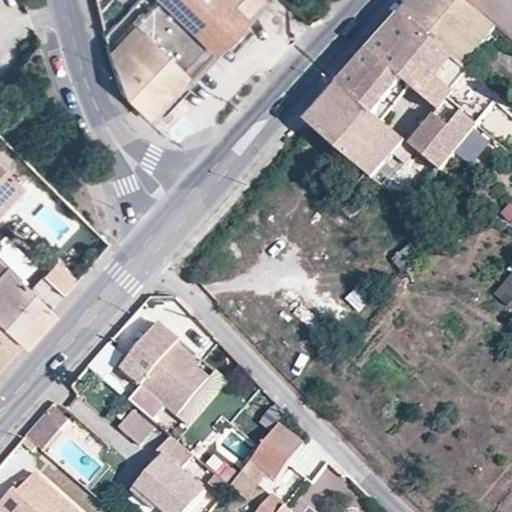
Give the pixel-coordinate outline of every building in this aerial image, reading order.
[(139,29),(187,75),(220,41),(239,21),(258,1),(256,0),(153,0),(131,22),(138,30),(139,29)] [(276,0),(258,0),(258,1),(239,21),(244,25),(250,30),(276,0)] [(416,0),(402,17),(454,59),(465,69),(499,30),(463,0),(416,0)] [(511,0),(463,0),(499,30),(511,41),(511,0)] [(402,17),(363,61),(399,89),(404,82),(412,88),(441,114),(451,104),(469,118),(478,125),(500,99),(465,69),(454,59),(402,17)] [(250,30),(244,25),(239,21),(220,41),(225,45),(230,50),(250,30)] [(108,56),(109,60),(138,30),(131,22),(106,48),(108,56)] [(121,95),(144,118),(187,75),(139,29),(138,30),(109,60),(121,95)] [(191,79),(222,47),(225,45),(220,41),(187,75),(191,79)] [(391,98),(376,116),(384,123),(399,104),(412,88),(404,82),(399,89),(363,61),(353,72),(391,98)] [(391,98),(353,72),(340,86),(376,116),(391,98)] [(144,118),(149,123),(188,83),(191,79),(187,75),(144,118)] [(340,86),(308,123),(375,180),(407,143),(401,138),(384,123),(376,116),(340,86)] [(419,129),(407,143),(440,171),(459,147),(472,132),(478,125),(469,118),(451,104),(441,114),(425,134),(419,129)] [(474,164),(488,139),(474,131),(459,155),(474,164)] [(0,210),(1,209),(0,208),(0,204),(4,201),(7,203),(23,186),(0,164),(0,210)] [(55,300),(76,277),(54,257),(33,280),(55,300)] [(0,324),(18,342),(21,340),(48,308),(0,260),(0,324)] [(504,302),(511,297),(511,279),(496,289),(504,302)] [(343,298),(357,314),(373,300),(359,285),(343,298)] [(202,375),(189,365),(182,361),(186,356),(168,344),(172,339),(150,322),(114,369),(172,414),(202,375)] [(0,362),(8,354),(18,342),(0,324),(0,362)] [(189,352),(172,339),(168,344),(186,356),(189,352)] [(182,361),(189,365),(192,361),(186,356),(182,361)] [(202,375),(172,414),(188,427),(226,381),(208,367),(202,375)] [(56,408),(48,418),(64,433),(73,422),(56,408)] [(154,429),(133,412),(119,429),(140,446),(154,429)] [(48,418),(30,438),(47,452),(64,433),(48,418)] [(239,479),(232,487),(248,501),(266,478),(268,480),(270,478),(277,481),(304,445),(280,425),(239,479)] [(194,457),(171,437),(157,452),(165,457),(158,465),(134,492),(135,493),(155,511),(162,511),(163,511),(164,511),(190,511),(208,492),(182,471),(194,457)] [(165,457),(157,452),(151,459),(158,465),(165,457)] [(25,491),(18,499),(14,496),(0,511),(69,511),(34,481),(25,491)] [(22,487),(14,496),(18,499),(25,491),(22,487)] [(155,511),(135,493),(129,499),(143,511),(155,511)] [(257,511),(280,511),(282,510),(286,505),(273,495),(257,511)]
